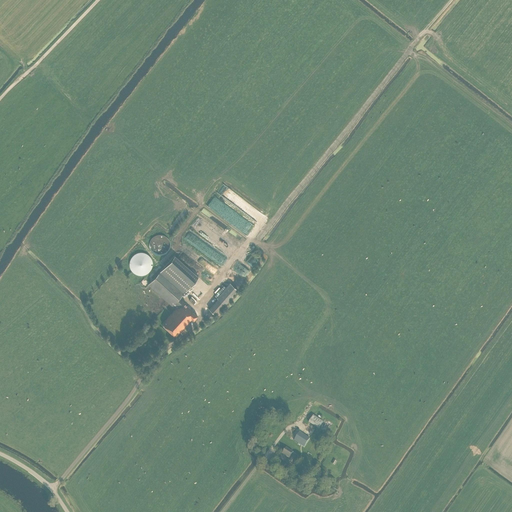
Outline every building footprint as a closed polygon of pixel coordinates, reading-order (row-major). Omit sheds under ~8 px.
[(131,272),(150,275),(153,256),(143,255),(142,258),(133,257),(131,272)] [(182,302),(179,298),(198,277),(175,255),(162,269),(148,284),(175,309),(162,324),(176,336),(191,319),(193,321),(197,316),(192,311),(193,311),(182,301),(182,302)] [(216,315),(225,305),(238,290),(230,283),(216,298),(217,299),(208,309),(216,315)] [(210,311),(205,316),(210,321),(215,315),(210,311)] [(319,429),(324,422),(314,416),(309,423),(319,429)] [(304,448),(310,439),(300,432),(294,441),(304,448)] [(294,465),(297,459),(298,456),(293,453),(294,452),(286,448),(282,454),(289,459),(290,460),(289,462),(290,463),(289,463),(292,465),(293,464),(294,465)]
